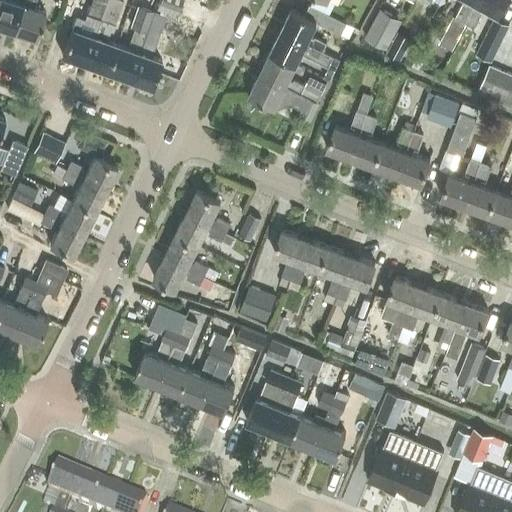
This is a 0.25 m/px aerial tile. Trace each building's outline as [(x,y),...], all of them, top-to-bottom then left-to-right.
[(13,0),(14,1),(10,0),(0,0),(0,27),(13,31),(23,0),(13,0)] [(23,0),(13,31),(36,39),(45,11),(33,7),(35,0),(23,0)] [(91,0),(86,15),(91,17),(88,28),(90,29),(88,34),(72,28),(62,55),(84,63),(107,0),(91,0)] [(123,1),(119,0),(107,0),(84,63),(107,71),(117,44),(101,38),(102,33),(105,34),(106,30),(112,32),(123,1)] [(176,17),(180,5),(181,0),(159,0),(156,11),(175,18),(176,17)] [(464,23),(475,3),(477,0),(468,0),(466,4),(463,2),(455,17),(464,23)] [(481,6),(485,8),(498,15),(506,0),(477,0),(475,3),(464,23),(473,28),(482,13),(479,11),(481,6)] [(346,23),(328,14),(309,5),(304,15),(290,9),(280,30),(322,51),(326,43),(310,35),(316,22),(341,34),(346,23)] [(107,71),(129,79),(152,11),(138,6),(131,26),(134,28),(129,43),(134,45),(132,50),(117,44),(107,71)] [(380,9),(365,37),(386,49),(401,20),(380,9)] [(149,50),(153,38),(145,35),(146,31),(145,31),(152,11),(129,79),(152,87),(161,60),(145,54),(147,49),(149,50)] [(509,26),(493,18),(475,55),(491,62),(509,26)] [(327,68),(322,78),(330,81),(339,60),(332,57),(322,51),(280,30),(269,51),(295,64),(300,55),(327,68)] [(398,31),(387,52),(400,59),(411,38),(398,31)] [(289,77),(295,64),(269,51),(259,72),(301,93),(305,85),(289,77)] [(479,87),(511,101),(511,75),(490,65),(489,65),(479,87)] [(319,103),(317,102),(300,94),(301,93),(259,72),(248,94),(260,100),(259,100),(261,101),(265,111),(291,102),(303,108),(298,118),(309,123),(319,103)] [(325,85),(309,77),(301,93),(317,101),(325,85)] [(429,113),(452,122),(459,103),(436,95),(429,113)] [(327,149),(351,158),(366,114),(357,111),(352,124),(355,126),(353,131),(336,124),(327,149)] [(476,118),(461,112),(446,150),(462,155),(476,118)] [(383,142),(365,136),(367,130),(371,132),(376,118),(366,114),(351,158),(374,166),(383,142)] [(400,148),(383,142),(374,166),(397,175),(413,131),(403,128),(398,142),(402,143),(400,148)] [(423,135),(413,131),(397,175),(421,183),(430,159),(412,153),(414,147),(418,149),(423,135)] [(64,143),(42,133),(33,152),(55,162),(64,143)] [(94,139),(89,148),(91,152),(98,156),(104,144),(94,139)] [(0,169),(14,175),(27,146),(12,140),(0,168),(0,169)] [(85,173),(81,170),(83,167),(71,161),(66,169),(105,189),(117,167),(94,155),(85,173)] [(464,205),(480,162),(471,158),(466,172),(469,173),(467,179),(450,172),(441,197),(464,205)] [(490,165),(480,162),(464,205),(488,214),(497,189),(479,183),(481,178),(485,179),(490,165)] [(56,164),(51,172),(62,178),(66,169),(56,164)] [(80,183),(71,201),(95,210),(105,189),(66,169),(62,178),(74,184),(76,180),(80,183)] [(11,196),(31,205),(37,190),(18,181),(11,196)] [(511,220),(511,194),(497,189),(488,214),(511,222),(511,220)] [(197,190),(186,212),(226,230),(230,223),(217,217),(216,220),(211,218),(220,201),(197,190)] [(44,213),(13,198),(6,211),(37,226),(40,221),(44,213)] [(63,216),(59,214),(61,210),(49,204),(45,212),(85,230),(95,210),(71,201),(63,216)] [(72,255),(85,230),(45,212),(44,213),(40,221),(52,227),(54,224),(58,226),(50,243),(72,255)] [(206,228),(211,231),(209,234),(221,240),(226,230),(186,212),(174,235),(197,247),(206,228)] [(249,241),(261,219),(250,214),(239,235),(249,241)] [(282,275),(291,279),(306,237),(282,229),(274,253),(292,259),(290,264),(286,263),(282,275)] [(174,235),(163,257),(203,275),(208,267),(195,260),(194,264),(189,262),(197,247),(174,235)] [(300,282),(304,269),(301,268),(302,263),(320,270),(329,246),(306,237),(291,279),(300,282)] [(351,254),(329,246),(320,270),(337,276),(336,281),(332,279),(328,292),(337,295),(351,254)] [(375,263),(351,254),(337,295),(345,298),(350,286),(346,284),(348,280),(366,286),(375,263)] [(189,274),(187,277),(199,284),(203,275),(163,257),(153,278),(176,289),(184,272),(189,274)] [(13,305),(1,300),(0,302),(0,328),(14,335),(45,260),(44,259),(35,282),(24,277),(18,290),(19,290),(13,305)] [(35,314),(41,299),(42,300),(45,291),(55,295),(66,269),(45,260),(14,335),(36,344),(47,319),(35,314)] [(203,275),(199,284),(210,289),(214,281),(203,275)] [(403,310),(399,309),(394,322),(392,321),(386,336),(397,340),(403,325),(419,284),(395,275),(387,299),(404,306),(403,310)] [(415,310),(433,316),(441,292),(419,284),(403,325),(412,329),(417,316),(414,314),(415,310)] [(266,321),(276,295),(249,285),(240,311),(266,321)] [(441,292),(433,316),(450,323),(448,327),(445,326),(440,339),(449,342),(464,301),(441,292)] [(463,348),(461,347),(467,329),(479,334),(488,310),(464,301),(449,342),(444,355),(459,360),(463,348)] [(157,385),(186,314),(159,303),(153,316),(169,322),(162,340),(163,340),(156,355),(145,350),(134,376),(157,385)] [(157,385),(179,394),(189,369),(178,364),(185,349),(186,350),(197,323),(185,318),(186,314),(157,385)] [(276,316),(271,327),(284,332),(288,321),(276,316)] [(511,357),(509,366),(511,366),(511,319),(502,343),(511,346),(511,357)] [(357,342),(363,329),(349,324),(344,337),(331,331),(324,346),(350,357),(357,342)] [(240,325),(234,339),(247,344),(252,330),(240,325)] [(290,346),(271,338),(265,354),(284,361),(290,346)] [(486,348),(471,342),(457,380),(472,385),(486,348)] [(201,403),(223,350),(212,345),(206,358),(208,359),(202,374),(189,369),(179,394),(201,403)] [(365,347),(360,361),(388,372),(394,358),(365,347)] [(421,349),(417,359),(426,363),(430,353),(421,349)] [(235,355),(223,350),(201,403),(224,413),(234,387),(222,382),(227,372),(228,372),(235,355)] [(302,351),(296,366),(309,371),(316,356),(302,351)] [(490,385),(499,360),(485,355),(475,379),(490,385)] [(402,361),(398,372),(410,377),(414,366),(402,361)] [(511,366),(509,366),(499,389),(508,392),(511,381),(511,366)] [(256,396),(246,422),(268,431),(290,377),(271,370),(259,398),(256,396)] [(354,374),(348,388),(367,396),(377,400),(383,386),(369,380),(354,374)] [(268,431),(290,440),(301,415),(290,410),(296,396),(297,396),(302,383),(290,377),(268,431)] [(348,395),(336,390),(334,394),(328,409),(325,416),(322,423),(323,424),(313,449),(335,459),(346,433),(333,428),(339,414),(340,414),(348,395)] [(324,390),(317,405),(328,409),(334,394),(324,390)] [(388,391),(376,419),(395,427),(407,399),(388,391)] [(511,413),(503,410),(498,420),(511,425),(511,421),(511,413)] [(323,424),(322,423),(301,415),(290,440),(313,449),(323,424)] [(466,442),(461,454),(481,462),(489,442),(501,447),(504,440),(472,427),(469,434),(466,442)] [(368,481),(395,492),(417,440),(390,429),(383,446),(382,445),(368,481)] [(457,429),(454,437),(466,442),(469,434),(457,429)] [(443,451),(417,440),(395,492),(423,503),(437,468),(436,468),(443,451)] [(59,465),(48,490),(59,495),(53,510),(51,511),(65,511),(71,500),(81,475),(59,465)] [(470,482),(469,481),(456,511),(489,511),(504,476),(477,465),(470,482)] [(103,484),(81,475),(71,500),(93,509),(103,484)] [(511,511),(511,479),(504,476),(489,511),(511,511)] [(117,511),(125,493),(103,484),(93,509),(100,511),(117,511)] [(143,511),(148,502),(125,493),(117,511),(143,511)]
